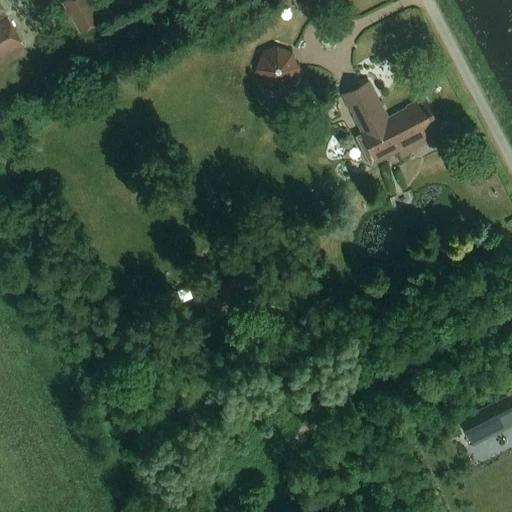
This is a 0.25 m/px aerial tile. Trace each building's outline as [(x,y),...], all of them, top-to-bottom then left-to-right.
[(80,33),(102,22),(90,0),(65,0),(63,1),(80,33)] [(0,57),(22,46),(7,19),(6,20),(2,12),(3,12),(0,6),(0,57)] [(279,94),(294,85),(300,68),(291,53),(274,47),(259,56),(254,73),(262,88),(279,94)] [(441,137),(438,130),(423,100),(406,109),(407,110),(387,121),(368,85),(340,100),(359,137),(356,139),(371,169),(397,155),(399,159),(441,137)] [(241,276),(198,293),(209,321),(251,304),(241,276)] [(511,394),(460,421),(473,447),(511,426),(511,394)]
